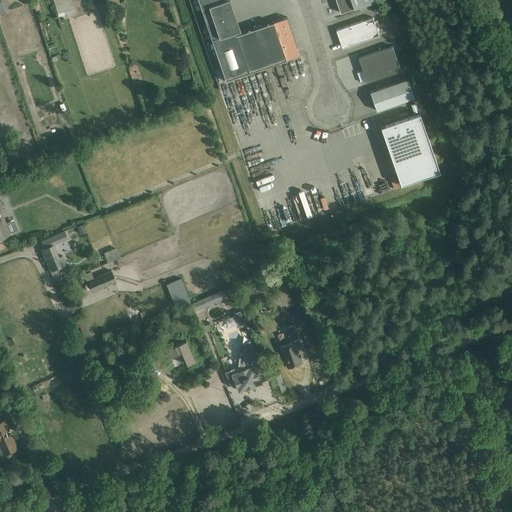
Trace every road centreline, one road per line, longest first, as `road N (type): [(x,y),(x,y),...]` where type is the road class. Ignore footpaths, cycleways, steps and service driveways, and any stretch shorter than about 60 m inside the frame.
road 1 (track): [(123,469),(511,322)]
road 2 (track): [(47,281),(123,469)]
road 3 (track): [(8,511),(123,469)]
